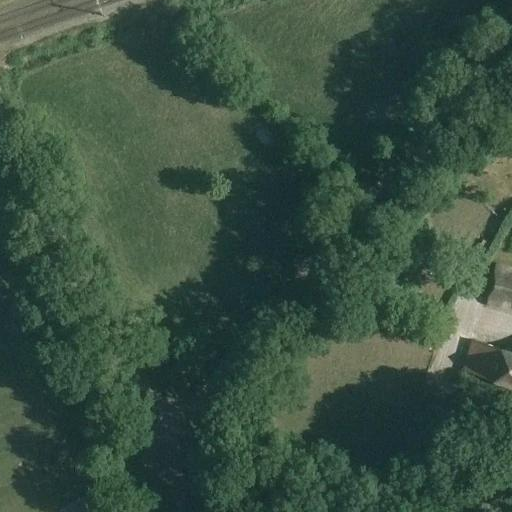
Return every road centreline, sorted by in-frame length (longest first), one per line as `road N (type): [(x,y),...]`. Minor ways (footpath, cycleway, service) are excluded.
road 1 (track): [(163,449),(365,204),(481,72),(511,48)]
road 2 (tertiary): [(163,449),(0,136)]
